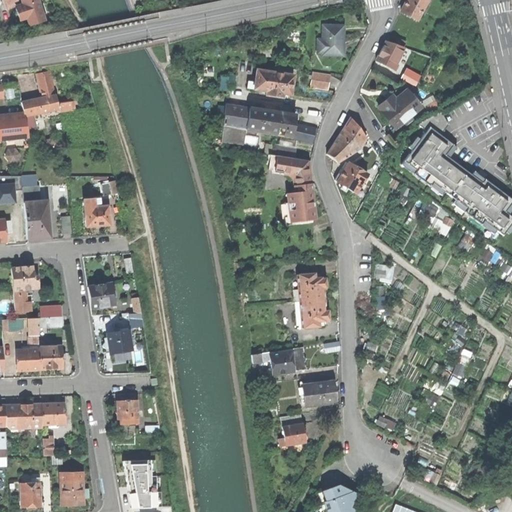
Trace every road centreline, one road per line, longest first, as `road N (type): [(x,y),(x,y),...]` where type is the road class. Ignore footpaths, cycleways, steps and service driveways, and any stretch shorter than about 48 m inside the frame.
road 1 (residential): [(383,0),(382,23),(316,158),(346,258),(353,454),(380,465)]
road 2 (tertiary): [(0,58),(297,0)]
road 3 (track): [(149,237),(193,511)]
road 4 (track): [(149,237),(92,38),(70,0)]
road 5 (residential): [(71,248),(93,384)]
road 6 (residential): [(93,384),(113,511)]
